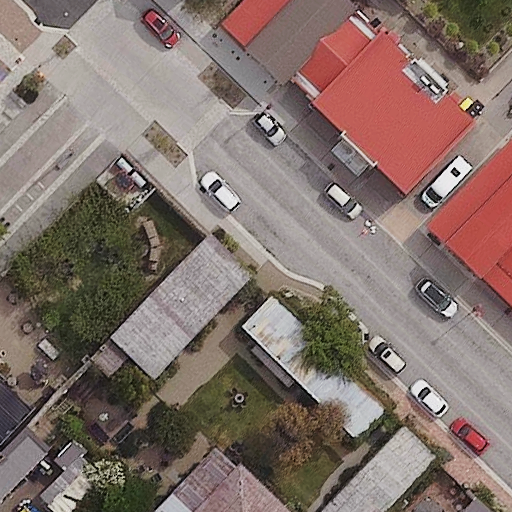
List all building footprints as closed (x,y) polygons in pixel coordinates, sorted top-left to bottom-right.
[(333,0),(244,0),(215,30),(280,95),(355,21),(333,0)] [(469,137),(377,47),(300,125),(392,215),(469,137)] [(511,139),(418,239),(511,328),(511,139)] [(110,330),(154,377),(252,287),(208,239),(110,330)] [(278,291),(238,330),(356,449),(396,410),(278,291)] [(345,511),(294,511),(223,446),(151,511),(385,511),(437,457),(415,437),(345,511)]
